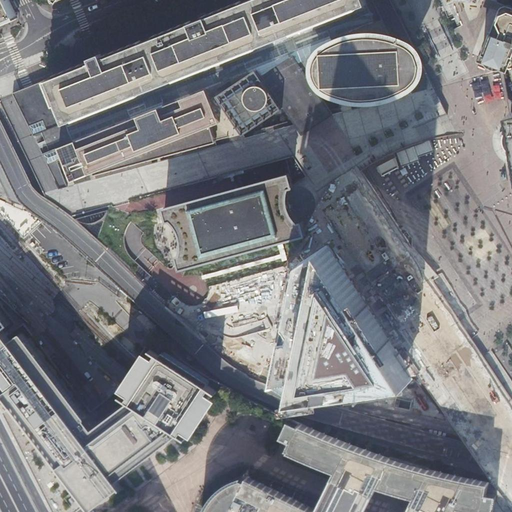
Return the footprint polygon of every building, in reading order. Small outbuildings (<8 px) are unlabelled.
[(0,0),(0,22),(18,16),(15,9),(10,0),(0,0)] [(97,59),(47,79),(56,102),(58,102),(75,139),(81,137),(143,113),(167,103),(186,95),(214,86),(258,70),(267,64),(271,71),(301,50),(308,60),(323,50),(324,49),(327,46),(329,44),(331,43),(332,42),(332,41),(333,41),(336,39),(338,37),(341,36),(342,35),(343,34),(346,33),(351,31),(380,17),(372,0),(246,0),(225,8),(97,59)] [(511,8),(508,7),(506,14),(501,13),(496,27),(493,34),(491,33),(482,58),(490,61),(491,58),(499,61),(498,64),(503,66),(504,68),(511,66),(511,8)] [(426,79),(429,75),(431,70),(432,66),(432,61),(431,54),(425,44),(423,42),(413,35),(405,32),(401,30),(388,27),(376,26),(363,28),(351,31),(346,33),(343,34),(342,35),(341,36),(338,37),(336,39),(333,41),(332,41),(332,42),(331,43),(329,44),(327,46),(324,49),(323,50),(321,54),(320,59),(319,63),(319,68),(320,73),(322,77),(324,80),(331,87),(338,92),(347,96),(355,98),(368,100),(382,99),(396,97),(401,94),(409,91),(421,84),(423,82),(426,79)] [(267,64),(258,70),(224,93),(251,131),(288,106),(297,120),(305,132),(337,111),(308,60),(301,50),(271,71),(267,64)] [(49,127),(43,130),(52,151),(64,143),(75,139),(58,102),(56,102),(47,79),(44,80),(62,122),(49,127)] [(41,82),(13,92),(30,124),(45,117),(49,127),(62,122),(44,80),(43,80),(41,82)] [(95,172),(96,174),(222,138),(217,123),(226,119),(214,86),(186,95),(189,102),(168,109),(167,103),(143,113),(146,122),(84,144),(81,137),(75,139),(64,143),(69,158),(77,179),(95,172)] [(511,117),(511,118),(511,124),(508,127),(506,129),(505,130),(502,130),(500,132),(500,135),(500,136),(502,137),(502,142),(503,146),(502,148),(503,150),(504,152),(507,152),(508,152),(511,153),(511,110),(510,111),(511,117)] [(45,117),(30,124),(35,133),(43,130),(49,127),(45,117)] [(45,154),(50,163),(60,160),(69,158),(64,143),(52,151),(45,154)] [(64,189),(72,187),(60,160),(50,163),(62,186),(64,189)] [(290,187),(294,186),(293,182),(290,173),(289,173),(165,207),(168,220),(172,219),(174,221),(176,224),(178,227),(180,230),(182,235),(183,242),(183,246),(182,249),(181,254),(178,255),(180,264),(182,268),(277,242),(284,240),(307,234),(303,221),(300,221),(298,220),(294,215),(291,209),(290,207),(290,206),(290,204),(289,202),(289,196),(290,188),(290,187)] [(356,283),(329,243),(306,259),(303,261),(300,275),(297,292),(295,293),(295,295),(295,297),(296,299),(293,312),(291,321),(309,347),(300,392),(416,374),(390,334),(385,328),(360,289),(356,283)] [(0,306),(0,321),(5,327),(12,322),(0,306)] [(5,327),(0,321),(0,376),(9,388),(5,391),(4,390),(3,391),(13,404),(9,407),(8,408),(8,409),(60,511),(74,511),(87,502),(93,510),(94,509),(93,508),(119,488),(112,477),(92,445),(67,407),(40,372),(13,338),(12,339),(4,328),(5,327)] [(18,335),(13,338),(40,372),(67,407),(92,445),(112,477),(119,488),(120,487),(122,486),(123,487),(124,486),(119,479),(133,468),(168,441),(181,432),(188,437),(189,436),(186,434),(188,430),(190,431),(199,418),(206,406),(215,393),(213,392),(215,389),(218,391),(219,390),(153,347),(152,348),(156,350),(153,353),(152,352),(140,370),(138,373),(127,390),(129,391),(126,394),(123,393),(123,394),(131,399),(124,404),(95,427),(92,424),(87,417),(88,417),(88,416),(88,415),(24,332),(24,331),(23,331),(22,331),(18,335)] [(460,511),(464,506),(486,509),(495,510),(498,492),(488,491),(491,480),(468,474),(439,466),(409,458),(373,445),(292,417),(283,435),(292,439),(289,447),(291,448),(290,449),(304,456),(336,470),(333,477),(345,482),(346,481),(359,488),(361,485),(364,486),(363,487),(375,494),(381,482),(382,480),(399,485),(422,492),(421,495),(416,503),(427,508),(428,505),(441,511),(444,508),(452,511),(460,511)] [(334,511),(320,505),(319,507),(249,474),(248,478),(244,476),(245,474),(235,477),(230,480),(225,483),(221,487),(216,491),(210,500),(209,502),(207,506),(204,511),(334,511)] [(345,482),(333,477),(320,504),(338,511),(366,511),(375,494),(363,487),(364,486),(361,485),(359,488),(346,481),(345,482)] [(382,480),(381,482),(407,491),(421,495),(422,492),(399,485),(382,480)] [(416,503),(411,511),(452,511),(444,508),(441,511),(428,505),(427,508),(416,503)]
